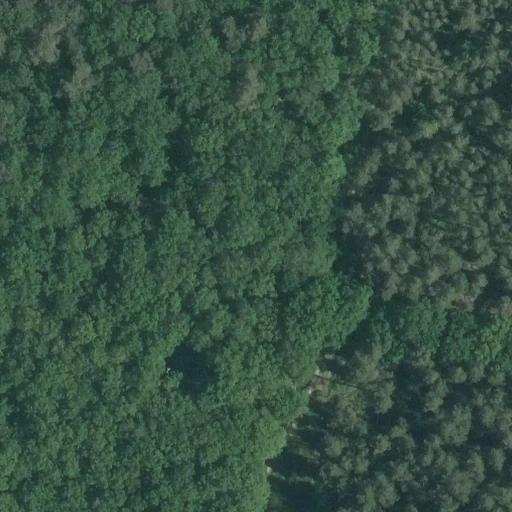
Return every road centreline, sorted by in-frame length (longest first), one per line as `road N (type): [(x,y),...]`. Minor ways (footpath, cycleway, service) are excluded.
road 1 (track): [(375,295),(338,337),(268,511)]
road 2 (track): [(511,312),(375,295)]
